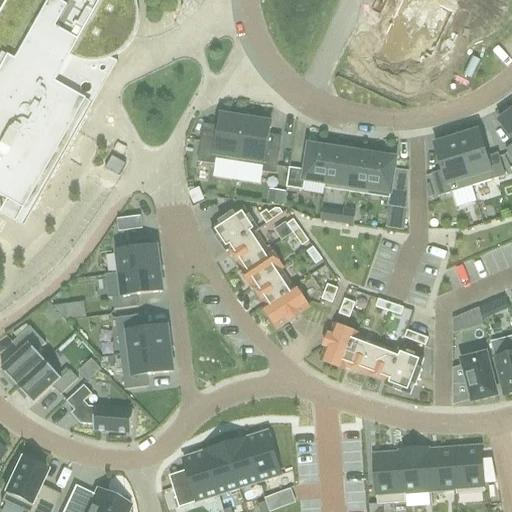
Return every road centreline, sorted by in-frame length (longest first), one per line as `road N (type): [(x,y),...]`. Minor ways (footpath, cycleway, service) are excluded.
road 1 (residential): [(192,417),(165,225),(176,219),(190,221),(227,304),(298,386)]
road 2 (residential): [(511,77),(485,98),(417,118),(340,111),(307,95)]
road 3 (residential): [(499,419),(407,420),(298,386)]
road 4 (residential): [(141,460),(78,453),(22,429),(0,410)]
